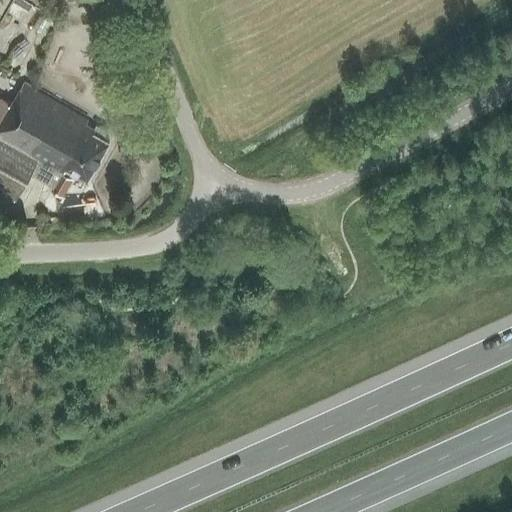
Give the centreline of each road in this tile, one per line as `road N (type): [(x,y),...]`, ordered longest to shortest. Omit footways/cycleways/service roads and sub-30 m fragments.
road 1 (motorway): [(511,343),(134,511)]
road 2 (tertiary): [(215,178),(260,194),(307,193),(511,87)]
road 3 (unclassified): [(0,253),(159,244),(185,225),(215,178)]
road 4 (motorway): [(321,511),(511,425)]
road 5 (tertiary): [(215,178),(193,144),(137,0)]
